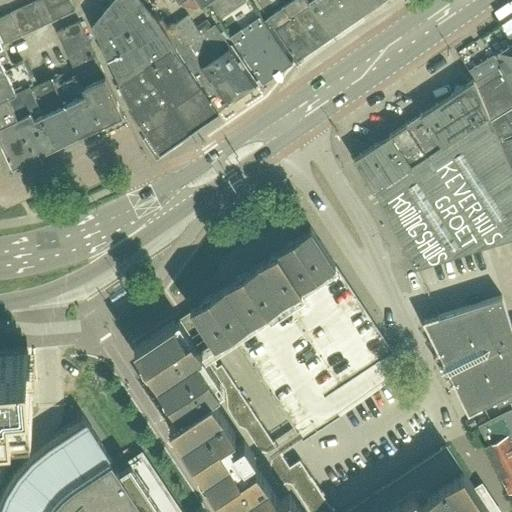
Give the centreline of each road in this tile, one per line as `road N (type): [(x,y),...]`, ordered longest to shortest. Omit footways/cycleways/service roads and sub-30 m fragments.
road 1 (residential): [(509,511),(431,390),(359,243),(282,126)]
road 2 (unknown): [(307,434),(214,294),(310,237),(363,354)]
road 3 (secondary): [(282,126),(467,0)]
road 4 (residential): [(2,188),(113,140),(129,147),(151,192)]
road 5 (secondary): [(0,302),(78,278),(164,221)]
road 6 (secondary): [(151,192),(54,242),(0,253)]
road 7 (secondary): [(164,221),(261,152),(268,133)]
road 8 (secondary): [(268,133),(234,140),(151,192)]
